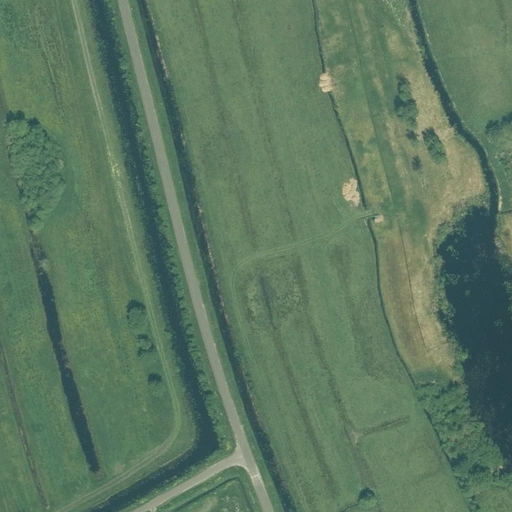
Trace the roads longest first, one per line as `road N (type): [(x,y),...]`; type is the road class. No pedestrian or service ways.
road 1 (tertiary): [(246,455),(206,339),(122,0)]
road 2 (unclassified): [(137,511),(246,455)]
